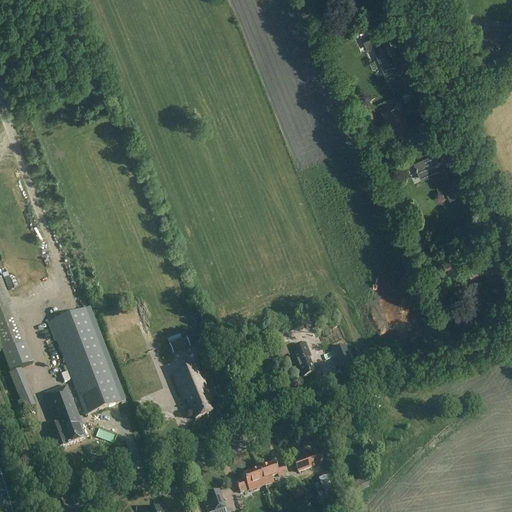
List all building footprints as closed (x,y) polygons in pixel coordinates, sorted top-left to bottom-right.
[(365,42),(368,50),(373,47),(386,77),(404,69),(399,58),(397,60),(388,40),(383,42),(380,35),(365,42)] [(391,120),(398,120),(396,110),(404,106),(402,101),(392,105),(394,110),(390,110),(391,120)] [(414,163),(418,173),(421,180),(432,175),(440,192),(445,189),(450,200),(457,197),(454,191),(459,189),(455,179),(451,181),(445,168),(441,169),(438,164),(443,162),(443,154),(439,145),(440,145),(437,139),(428,143),(426,139),(421,141),(426,153),(427,152),(429,156),(414,163)] [(494,269),(488,254),(487,255),(482,243),(472,247),(477,259),(470,262),(470,261),(465,262),(466,264),(471,277),(486,270),(487,272),(494,269)] [(431,271),(434,279),(455,269),(451,261),(431,271)] [(0,280),(0,347),(2,354),(25,345),(1,280),(0,280)] [(391,327),(394,325),(399,338),(415,331),(408,313),(417,309),(410,293),(395,299),(399,309),(385,315),(391,327)] [(89,309),(86,310),(49,324),(85,417),(124,402),(89,309)] [(181,317),(184,324),(197,319),(194,312),(181,317)] [(260,336),(264,346),(283,338),(278,328),(260,336)] [(166,401),(164,382),(147,339),(149,356),(145,357),(149,369),(149,370),(139,371),(140,376),(142,375),(138,377),(154,375),(157,381),(144,383),(142,383),(144,387),(135,391),(161,388),(166,401)] [(191,348),(187,339),(169,346),(173,355),(191,348)] [(210,340),(198,345),(202,353),(208,368),(220,364),(210,340)] [(25,345),(2,354),(10,373),(33,364),(25,345)] [(310,358),(305,346),(291,351),(289,345),(274,351),(278,360),(288,356),(292,365),(296,364),(299,372),(301,372),(304,379),(314,374),(308,359),(310,358)] [(54,348),(46,351),(51,364),(60,360),(54,348)] [(197,365),(173,375),(184,402),(187,400),(196,420),(213,413),(208,401),(211,400),(197,365)] [(30,398),(25,387),(17,391),(22,401),(30,398)] [(85,440),(78,420),(80,419),(67,387),(45,396),(55,421),(57,420),(59,425),(49,428),(58,450),(85,440)] [(295,463),(299,473),(323,464),(319,453),(295,463)] [(275,464),(259,470),(265,487),(274,483),(271,478),(278,475),(279,478),(288,474),(285,466),(277,469),(275,464)] [(265,487),(259,470),(243,476),(245,481),(237,485),(241,494),(249,491),(250,493),(265,487)] [(329,476),(319,480),(326,498),(336,494),(329,476)] [(365,478),(347,487),(351,496),(369,487),(365,478)] [(217,511),(225,509),(223,503),(218,492),(202,498),(207,511),(217,511)]
